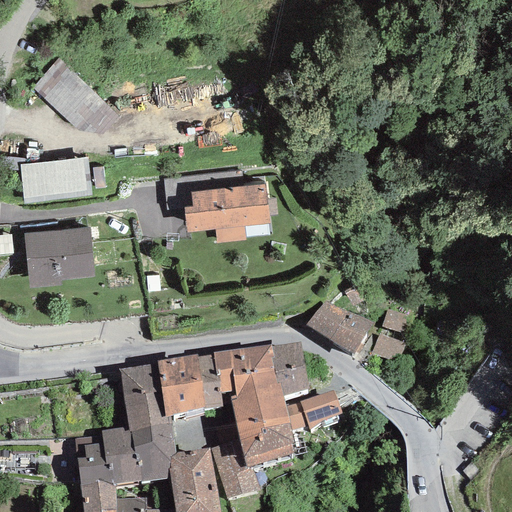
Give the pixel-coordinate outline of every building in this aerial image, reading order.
[(57,47),(34,75),(98,129),(121,101),(57,47)] [(94,160),(29,167),(33,199),(98,192),(94,160)] [(279,223),(275,185),(203,192),(204,205),(195,206),(198,231),(223,228),(225,245),(252,242),(251,226),(279,223)] [(100,231),(38,238),(43,283),(105,276),(100,231)] [(383,339),(334,308),(318,333),(367,364),(383,339)] [(300,360),(276,362),(284,411),(308,406),(300,360)] [(284,411),(276,362),(226,370),(241,421),(244,431),(248,445),(254,482),(295,470),(291,442),(284,411)] [(219,424),(241,421),(226,370),(158,379),(169,439),(219,429),(219,424)] [(169,439),(158,379),(119,382),(126,439),(169,439)] [(333,401),(308,406),(284,411),(291,442),(340,429),(333,401)] [(244,431),(219,436),(223,451),(248,445),(244,431)] [(150,497),(126,439),(100,441),(101,453),(115,501),(150,497)] [(169,439),(126,439),(150,497),(169,495),(171,476),(175,470),(169,439)] [(217,453),(209,466),(222,509),(260,498),(254,482),(248,445),(223,451),(217,453)] [(115,501),(101,453),(84,455),(85,470),(77,472),(81,500),(115,501)] [(204,467),(175,470),(171,476),(169,495),(171,511),(222,511),(222,509),(209,466),(204,467)] [(116,511),(115,501),(81,500),(81,511),(116,511)] [(145,511),(146,505),(115,501),(116,511),(145,511)]
